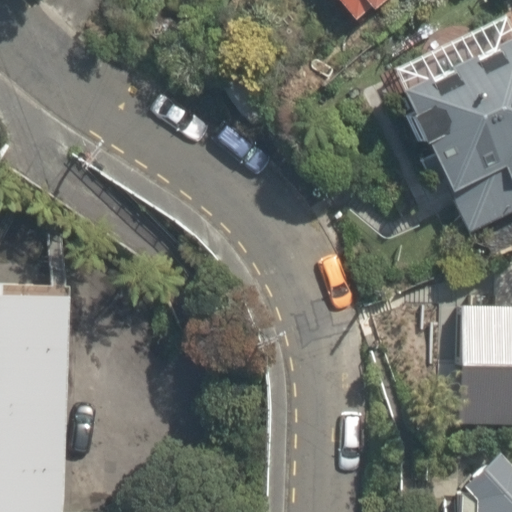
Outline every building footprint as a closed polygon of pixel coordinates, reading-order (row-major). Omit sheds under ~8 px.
[(365,0),(335,0),(350,15),(365,0)] [(366,68),(409,189),(483,163),(489,179),(511,171),(511,35),(506,19),(366,68)] [(511,278),(472,277),(466,421),(511,422),(511,278)] [(33,511),(51,287),(0,283),(0,511),(33,511)] [(511,511),(511,458),(461,455),(457,511),(511,511)]
